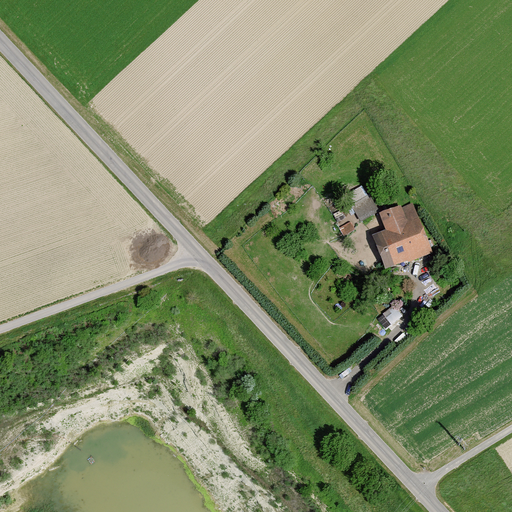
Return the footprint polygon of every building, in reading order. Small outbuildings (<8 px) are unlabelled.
[(377,213),(369,196),(366,197),(361,187),(349,194),(354,203),(351,205),(359,222),(377,213)] [(412,204),(377,217),(383,233),(370,238),(384,272),(431,254),(412,204)] [(341,224),(343,231),(355,226),(353,220),(341,224)] [(383,312),(393,323),(403,314),(393,303),(383,312)] [(379,317),(387,326),(391,322),(383,313),(379,317)]
